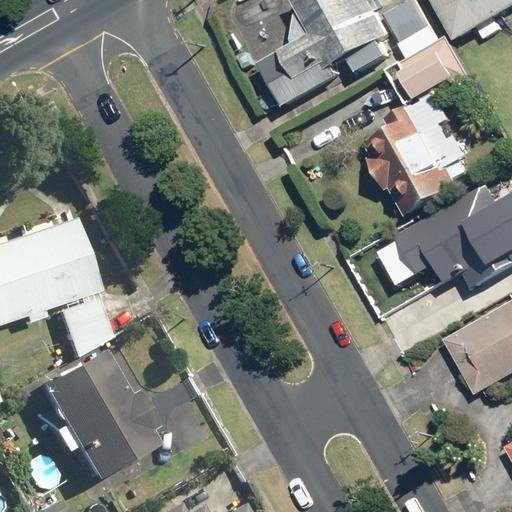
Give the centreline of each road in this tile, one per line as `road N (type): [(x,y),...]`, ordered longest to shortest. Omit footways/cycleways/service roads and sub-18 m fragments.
road 1 (unclassified): [(282,428),(47,16)]
road 2 (unclassified): [(130,0),(351,386)]
road 3 (unclassified): [(351,386),(422,511)]
